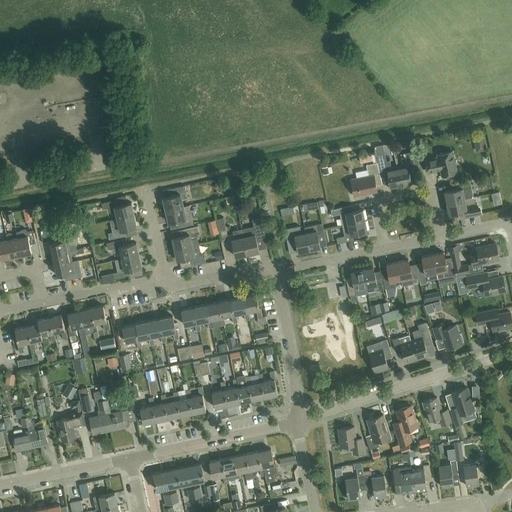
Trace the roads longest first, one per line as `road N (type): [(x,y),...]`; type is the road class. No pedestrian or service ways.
road 1 (residential): [(296,423),(511,351)]
road 2 (residential): [(129,461),(296,423)]
road 3 (residential): [(275,272),(296,423)]
road 4 (residential): [(441,236),(431,193),(394,194),(379,205),(386,248)]
road 5 (residential): [(0,488),(129,461)]
road 6 (residential): [(42,302),(165,276)]
